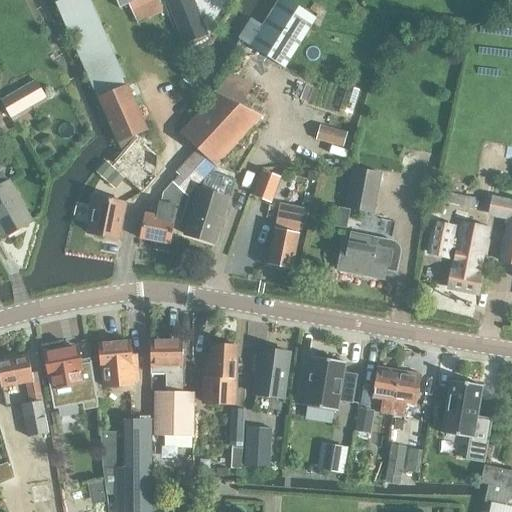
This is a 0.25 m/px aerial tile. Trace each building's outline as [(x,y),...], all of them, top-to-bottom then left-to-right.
[(125,79),(90,0),(63,0),(55,3),(94,92),(125,79)] [(116,0),(120,8),(138,0),(116,0)] [(251,47),(250,49),(284,70),(316,21),(283,0),(280,0),(264,26),(251,47)] [(193,2),(171,11),(185,44),(207,35),(193,2)] [(251,18),(238,39),(251,47),(264,26),(251,18)] [(37,81),(1,101),(11,119),(47,99),(37,81)] [(128,86),(98,99),(123,155),(136,140),(132,136),(147,130),(128,86)] [(347,87),(340,110),(353,114),(360,91),(347,87)] [(179,169),(176,174),(179,176),(163,194),(159,217),(145,215),(141,240),(170,245),(174,220),(184,222),(195,188),(261,118),(215,95),(179,134),(197,150),(179,169)] [(321,125),(317,141),(343,148),(347,133),(321,125)] [(450,149),(443,181),(456,184),(463,152),(450,149)] [(263,167),(253,193),(274,201),(283,174),(263,167)] [(354,169),(346,209),(373,214),(381,175),(354,169)] [(310,170),(307,180),(317,182),(320,173),(310,170)] [(199,189),(185,234),(213,243),(227,197),(232,182),(208,175),(199,189)] [(31,223),(19,201),(8,183),(0,187),(0,230),(4,238),(31,223)] [(446,192),(444,203),(474,209),(476,198),(446,192)] [(107,238),(118,240),(124,205),(96,200),(94,212),(90,211),(88,224),(92,225),(90,235),(94,236),(97,239),(100,240),(103,240),(107,238)] [(511,203),(493,200),(489,216),(510,220),(501,263),(511,265),(511,203)] [(291,270),(298,235),(297,235),(299,224),(286,221),(284,232),(275,230),(267,265),(291,270)] [(462,225),(458,241),(451,240),(453,228),(434,224),(428,254),(447,258),(449,249),(457,250),(452,273),(449,288),(477,294),(480,279),(479,278),(488,230),(462,225)] [(351,234),(349,244),(343,243),(337,271),(384,280),(386,270),(396,272),(399,254),(399,250),(398,247),(395,244),(392,242),(351,234)] [(182,365),(183,365),(182,343),(164,343),(162,342),(155,342),(154,344),(150,344),(150,375),(165,375),(166,390),(155,390),(154,434),(192,434),(193,390),(182,390),(182,365)] [(133,382),(139,382),(137,360),(132,360),(130,345),(98,347),(100,369),(101,369),(103,389),(134,386),(133,382)] [(205,405),(223,406),(231,406),(233,381),(235,346),(213,345),(213,355),(206,355),(204,393),(205,393),(205,405)] [(49,377),(50,377),(52,388),(64,386),(66,398),(69,404),(74,408),(81,409),(87,407),(80,371),(81,371),(77,350),(45,356),(49,377)] [(261,350),(254,395),(283,400),(289,354),(261,350)] [(313,357),(304,406),(337,412),(339,401),(352,403),(357,376),(343,373),(345,363),(313,357)] [(28,438),(48,434),(37,379),(32,380),(28,359),(0,364),(0,383),(1,387),(26,382),(30,405),(21,406),(28,438)] [(392,416),(399,372),(377,369),(372,398),(382,400),(380,414),(392,416)] [(421,376),(399,372),(392,416),(404,418),(406,404),(416,406),(421,376)] [(451,381),(442,434),(470,439),(466,460),(484,463),(491,420),(477,417),(482,386),(451,381)] [(422,396),(421,405),(431,406),(432,396),(422,396)] [(231,410),(229,447),(242,448),(244,411),(231,410)] [(370,436),(373,413),(359,410),(355,433),(370,436)] [(423,423),(411,421),(407,449),(419,451),(423,423)] [(151,511),(150,424),(124,424),(124,434),(99,434),(102,469),(105,495),(115,495),(115,511),(151,511)] [(247,428),(245,467),(269,468),(271,430),(247,428)] [(344,449),(328,446),(324,470),(340,473),(344,449)] [(200,469),(208,469),(208,461),(200,461),(200,469)] [(489,511),(511,511),(511,472),(483,467),(479,485),(487,486),(484,503),(491,505),(489,511)]
